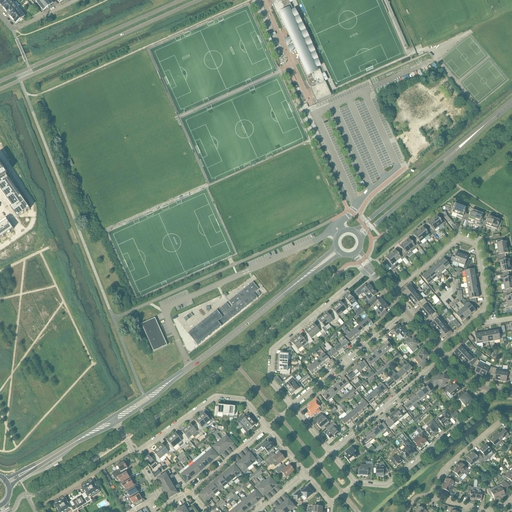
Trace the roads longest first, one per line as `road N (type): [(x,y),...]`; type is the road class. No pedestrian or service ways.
road 1 (tertiary): [(114,417),(302,278)]
road 2 (tertiary): [(0,89),(200,0)]
road 3 (residential): [(330,452),(354,482),(387,485),(480,407),(486,389)]
road 4 (tertiary): [(183,0),(0,81)]
road 5 (residential): [(369,268),(272,348),(270,381),(291,406)]
road 6 (residential): [(477,319),(486,304),(477,246),(461,237),(390,293)]
road 7 (residential): [(267,426),(245,400),(213,396),(134,453)]
road 8 (tertiary): [(475,133),(353,230)]
road 9 (tertiary): [(360,237),(475,133)]
road 10 (residential): [(291,406),(406,311)]
road 11 (residential): [(330,452),(444,357)]
